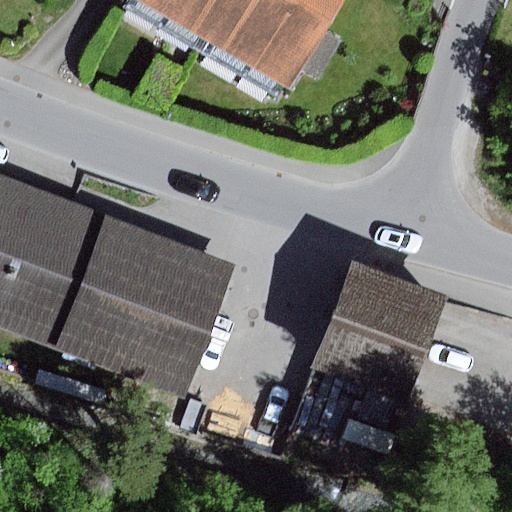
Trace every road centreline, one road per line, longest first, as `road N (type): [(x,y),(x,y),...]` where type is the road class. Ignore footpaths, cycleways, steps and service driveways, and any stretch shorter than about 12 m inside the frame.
road 1 (residential): [(0,108),(309,209),(401,225)]
road 2 (residential): [(479,0),(401,225)]
